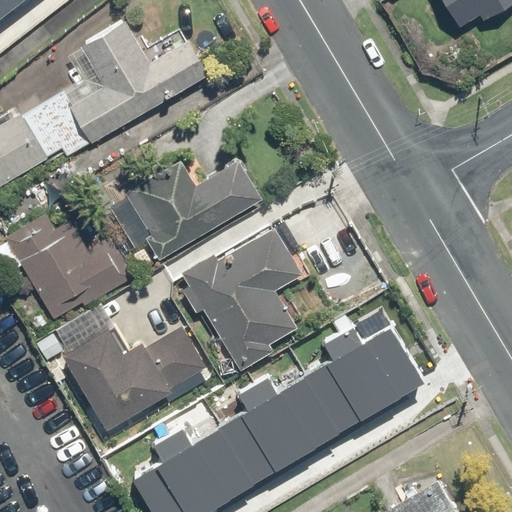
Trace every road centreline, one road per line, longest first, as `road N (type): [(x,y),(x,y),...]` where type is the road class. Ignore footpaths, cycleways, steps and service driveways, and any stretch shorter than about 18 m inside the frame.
road 1 (tertiary): [(299,0),(415,192)]
road 2 (tertiary): [(415,192),(511,356)]
road 3 (unknown): [(391,153),(220,233)]
